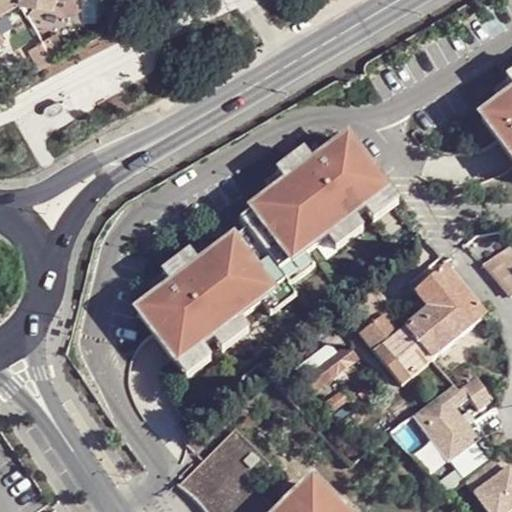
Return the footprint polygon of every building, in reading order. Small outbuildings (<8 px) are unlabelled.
[(0,0),(0,12),(21,0),(25,8),(37,0),(0,0)] [(511,84),(497,96),(505,107),(511,102),(511,84)] [(511,102),(505,107),(507,109),(483,127),(501,153),(511,167),(511,102)] [(257,216),(246,224),(283,275),(295,267),(296,268),(332,241),(370,213),(369,212),(394,194),(355,143),(331,160),(330,159),(306,177),(256,214),(257,216)] [(297,165),(306,177),(330,159),(322,147),(297,165)] [(272,184),(280,196),(306,177),(297,165),(272,184)] [(370,213),(379,225),(403,207),(394,194),(369,212),(370,213)] [(367,234),(358,222),(332,241),(341,253),(367,234)] [(283,275),(253,234),(240,243),(239,241),(215,259),(190,278),(165,296),(166,298),(142,316),(162,343),(180,367),(204,349),(206,350),(218,342),(243,322),(266,305),(279,295),(278,294),(290,285),(283,275)] [(181,266),(190,278),(215,259),(207,248),(181,266)] [(483,270),(507,297),(511,292),(511,257),(507,251),(483,270)] [(295,267),(283,275),(294,289),(319,270),(310,258),(296,268),(295,267)] [(157,284),(165,296),(190,278),(181,266),(157,284)] [(406,332),(431,367),(485,322),(446,274),(418,296),(431,313),(406,332)] [(301,298),(290,285),(278,294),(279,295),(266,305),(275,317),(301,298)] [(403,389),(431,367),(406,332),(400,336),(385,320),(363,337),(403,389)] [(252,334),(243,322),(218,342),(226,353),(252,334)] [(316,397),(358,364),(346,348),(304,381),(316,397)] [(214,362),(204,349),(180,367),(190,380),(214,362)] [(475,378),(463,386),(477,407),(490,399),(475,378)] [(452,385),(414,415),(425,429),(453,407),(463,400),(452,385)] [(477,438),(453,407),(425,429),(432,437),(449,459),(477,438)] [(278,511),(253,486),(273,466),(238,430),(181,485),(197,500),(207,511),(278,511)] [(502,431),(493,431),(494,445),(503,444),(502,431)] [(431,475),(449,459),(432,437),(413,453),(431,475)] [(511,474),(506,467),(473,490),(488,511),(504,511),(511,506),(511,474)] [(454,470),(437,482),(445,493),(462,481),(454,470)] [(283,511),(343,511),(335,503),(332,506),(312,485),(283,511)]
